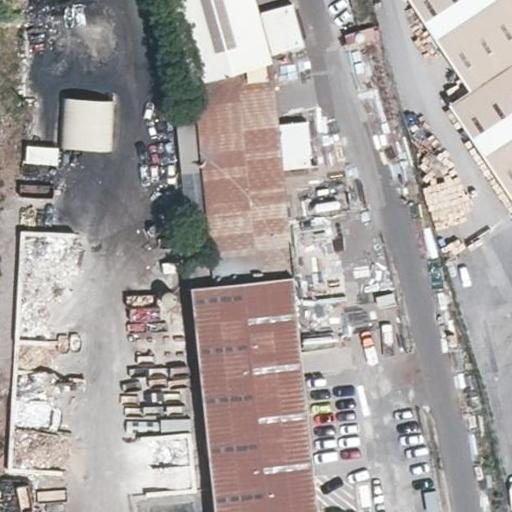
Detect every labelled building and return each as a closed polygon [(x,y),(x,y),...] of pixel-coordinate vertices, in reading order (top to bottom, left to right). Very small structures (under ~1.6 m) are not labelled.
[(255,0),(170,0),(194,82),(196,104),(209,234),(211,253),(214,282),(293,273),(294,273),(283,161),(279,126),(272,56),(260,14),(255,0)] [(511,0),(410,0),(469,88),(449,102),(511,196),(511,0)] [(306,47),(294,5),(260,14),(272,56),(306,47)] [(112,148),(113,96),(63,95),(62,146),(112,148)] [(209,234),(196,104),(175,106),(187,236),(209,234)] [(313,158),(310,123),(279,126),(283,161),(313,158)] [(56,163),(57,145),(25,144),(24,162),(56,163)] [(211,253),(188,255),(191,285),(214,282),(211,253)] [(318,511),(293,273),(214,282),(191,285),(215,511),(318,511)]
